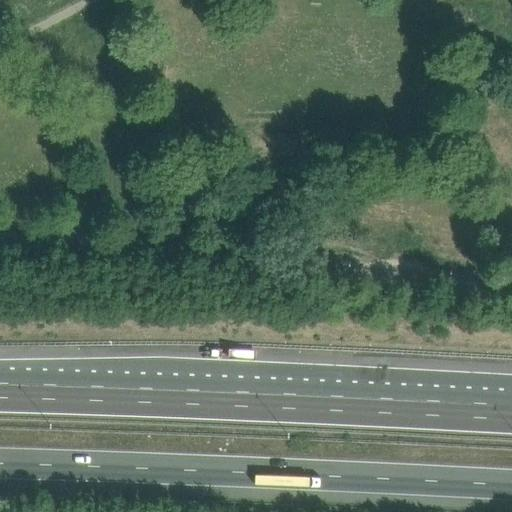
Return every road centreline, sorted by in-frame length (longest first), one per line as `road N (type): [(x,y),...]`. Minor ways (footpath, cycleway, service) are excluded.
road 1 (unclassified): [(0,243),(511,283)]
road 2 (motorway): [(0,464),(511,484)]
road 3 (motorway): [(511,412),(0,392)]
